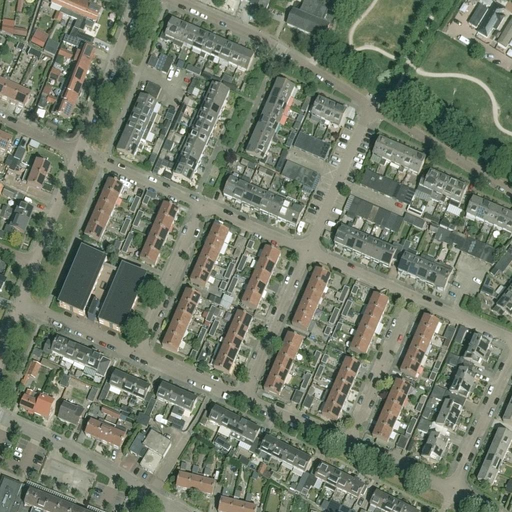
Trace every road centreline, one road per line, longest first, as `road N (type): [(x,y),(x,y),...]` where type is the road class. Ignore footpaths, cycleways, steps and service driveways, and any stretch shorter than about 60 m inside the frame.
road 1 (residential): [(369,106),(254,35),(169,0)]
road 2 (tertiary): [(150,496),(0,417)]
road 3 (residential): [(511,194),(369,106)]
road 4 (residential): [(77,153),(137,0)]
road 5 (residential): [(347,445),(411,296)]
road 6 (residential): [(242,399),(306,251)]
road 7 (residential): [(137,353),(202,206)]
road 8 (residential): [(306,251),(369,106)]
road 9 (residential): [(452,489),(511,359)]
road 10 (residential): [(202,206),(77,153)]
road 11 (residential): [(137,353),(19,302)]
